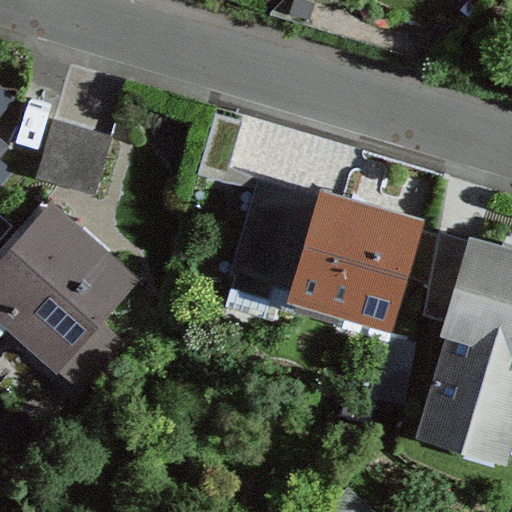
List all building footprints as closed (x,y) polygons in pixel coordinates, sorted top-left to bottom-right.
[(53,118),(60,96),(31,87),(14,144),(43,153),(53,118)] [(112,136),(53,118),(43,153),(36,176),(95,193),(112,136)] [(293,290),(321,198),(259,179),(232,271),(293,290)] [(293,290),(392,318),(418,226),(321,198),(293,290)] [(133,279),(52,206),(0,264),(0,311),(58,363),(133,279)] [(479,241),(441,229),(429,293),(457,302),(474,245),(478,246),(479,241)] [(478,246),(474,245),(457,302),(449,326),(458,329),(427,431),(467,443),(476,415),(511,426),(511,422),(511,243),(505,242),(502,253),(478,246)] [(412,357),(382,352),(374,395),(404,400),(412,357)]
